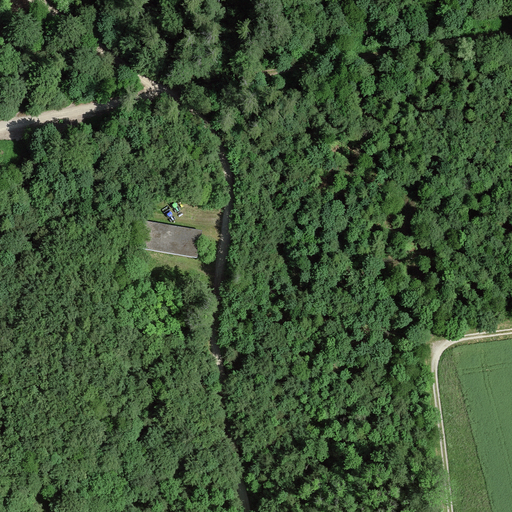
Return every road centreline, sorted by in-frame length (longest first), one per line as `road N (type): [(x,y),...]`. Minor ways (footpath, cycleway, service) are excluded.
road 1 (track): [(245,511),(214,338),(229,215),(224,151),(192,110),(32,0)]
road 2 (track): [(511,30),(0,127)]
road 3 (track): [(452,511),(437,361),(444,346),(511,333)]
